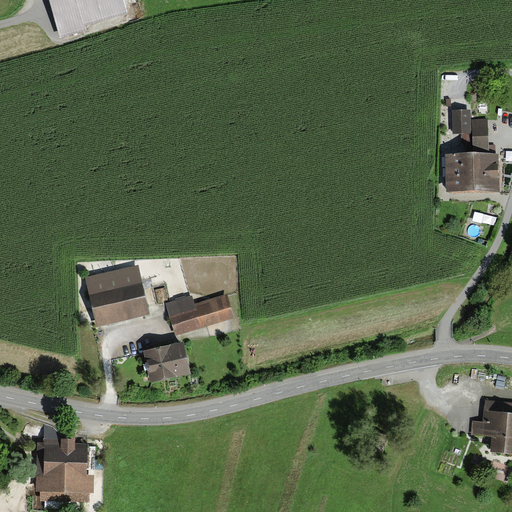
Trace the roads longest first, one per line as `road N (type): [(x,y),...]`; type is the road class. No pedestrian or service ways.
road 1 (tertiary): [(446,357),(168,417),(91,414),(0,395)]
road 2 (unclassified): [(446,357),(446,320),(492,253),(511,200)]
